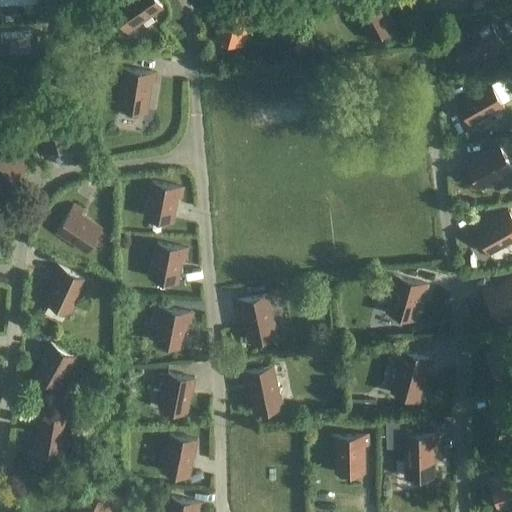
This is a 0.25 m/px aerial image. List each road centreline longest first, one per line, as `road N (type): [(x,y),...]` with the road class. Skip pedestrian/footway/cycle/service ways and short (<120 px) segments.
road 1 (unclassified): [(462,511),(459,329),(415,0)]
road 2 (unclassified): [(0,478),(26,211),(54,177),(198,158)]
road 3 (unclassified): [(198,158),(215,511)]
road 4 (unclassified): [(187,0),(198,158)]
